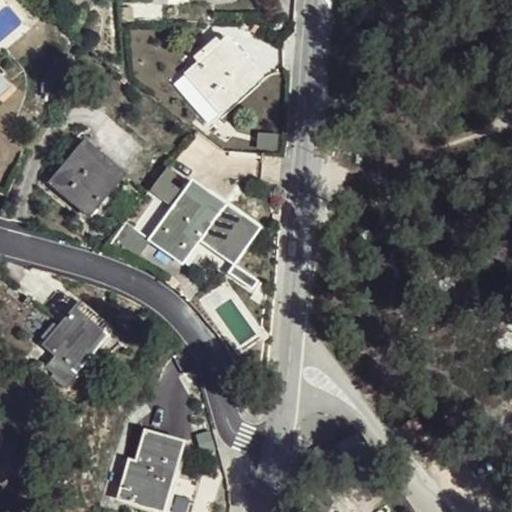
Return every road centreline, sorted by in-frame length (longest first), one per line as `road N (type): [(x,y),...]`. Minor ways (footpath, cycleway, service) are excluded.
road 1 (residential): [(0,239),(114,273),(160,297),(193,330),(229,424),(279,450)]
road 2 (residential): [(314,0),(289,348)]
